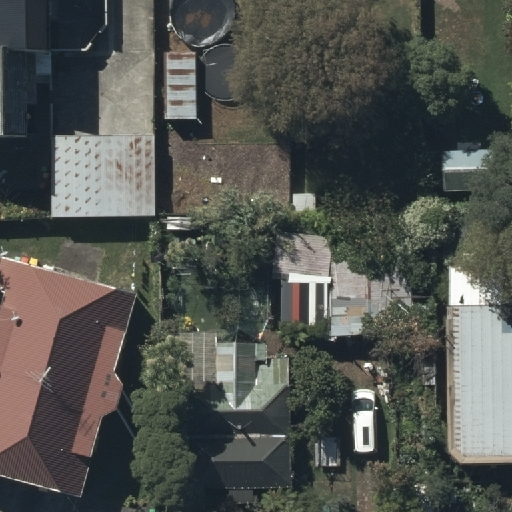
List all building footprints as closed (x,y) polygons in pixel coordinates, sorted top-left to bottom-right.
[(0,0),(0,150),(37,151),(37,67),(58,67),(58,0),(0,0)] [(441,156),(441,195),(495,196),(495,180),(502,180),(502,154),(484,154),(485,144),(459,144),(459,156),(441,156)] [(413,309),(409,234),(331,234),(278,227),(271,277),(282,276),(281,328),(323,327),(329,342),(423,337),(422,309),(413,309)] [(444,260),(449,260),(447,457),(460,472),(511,472),(511,313),(499,313),(499,274),(491,274),(491,259),(470,259),(470,227),(445,227),(444,260)] [(0,483),(81,509),(109,426),(121,423),(127,398),(120,386),(138,306),(4,262),(0,273),(0,483)] [(292,494),(292,364),(268,365),(267,353),(218,352),(218,346),(170,346),(170,442),(200,442),(200,493),(292,494)]
